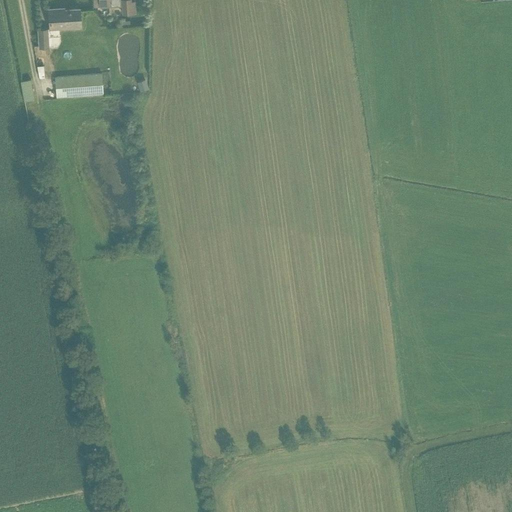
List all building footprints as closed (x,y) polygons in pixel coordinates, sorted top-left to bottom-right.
[(120,0),(122,15),(132,14),(130,0),(120,0)] [(50,29),(38,30),(38,39),(39,48),(49,47),(48,36),(59,35),(58,29),(81,27),(80,19),(79,9),(68,9),(68,12),(64,12),(64,8),(48,9),(50,29)] [(102,73),(55,77),(56,97),(103,93),(102,73)] [(131,80),(132,89),(141,87),(140,78),(131,80)] [(24,101),(34,100),(30,80),(21,81),(24,101)]
